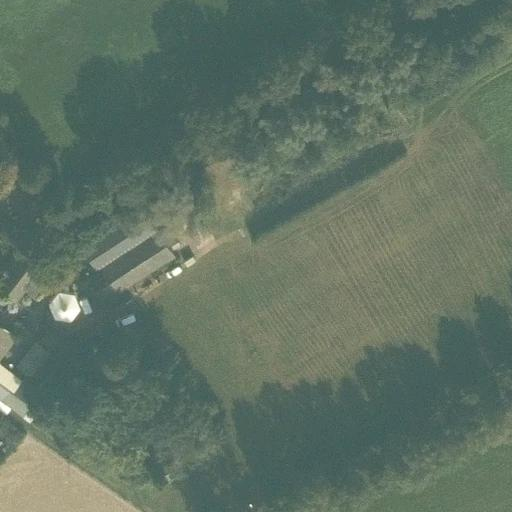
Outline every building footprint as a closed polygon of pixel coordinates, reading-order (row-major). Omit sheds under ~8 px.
[(95,267),(156,227),(158,226),(143,204),(141,205),(80,244),(95,267)] [(174,254),(156,227),(95,267),(86,273),(104,300),(174,254)] [(37,294),(52,275),(18,248),(0,271),(0,284),(14,296),(23,284),(37,294)] [(53,317),(78,314),(75,288),(50,291),(53,317)] [(0,327),(3,324),(0,321),(0,397),(28,419),(45,396),(0,362),(0,327)] [(114,336),(104,326),(92,338),(102,348),(114,336)] [(33,375),(53,348),(35,335),(15,363),(33,375)] [(94,418),(109,429),(123,409),(108,398),(94,418)] [(160,406),(155,427),(175,432),(181,411),(160,406)]
